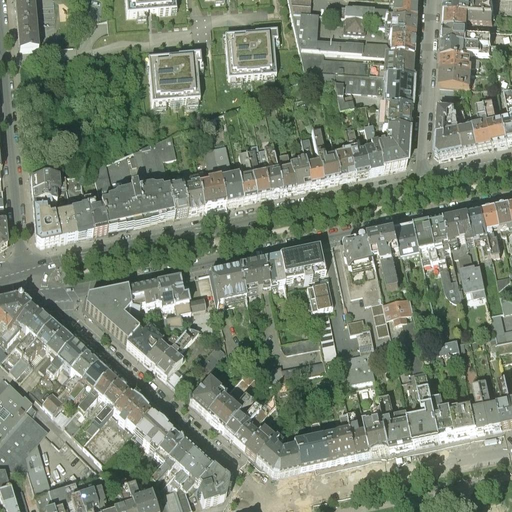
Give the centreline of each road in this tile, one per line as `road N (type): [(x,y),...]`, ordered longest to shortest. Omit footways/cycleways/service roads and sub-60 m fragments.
road 1 (tertiary): [(26,281),(70,292),(511,197)]
road 2 (tertiary): [(420,182),(63,259),(26,281)]
road 3 (residential): [(26,281),(265,495)]
road 4 (residential): [(26,281),(0,24)]
road 5 (residential): [(265,495),(287,501),(511,453)]
road 6 (residential): [(432,0),(420,182)]
